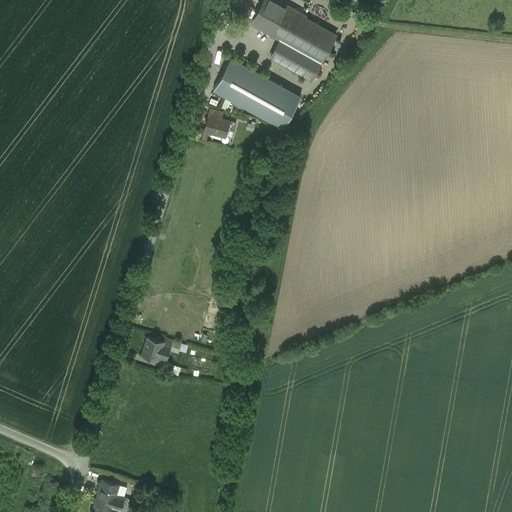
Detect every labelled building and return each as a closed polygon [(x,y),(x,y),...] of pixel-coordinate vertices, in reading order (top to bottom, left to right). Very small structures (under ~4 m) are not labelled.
[(336,34),(274,0),(263,0),(251,22),(280,39),(321,61),(336,34)] [(321,61),(280,39),(271,56),(311,78),(321,61)] [(217,72),(209,92),(284,123),(298,89),(232,62),(226,76),(217,72)] [(228,120),(209,114),(205,129),(224,135),(228,120)] [(164,341),(147,336),(141,354),(166,362),(170,346),(163,344),(164,341)] [(172,363),(170,370),(178,372),(180,366),(172,363)] [(118,484),(103,479),(96,501),(120,509),(124,498),(115,495),(118,484)] [(119,511),(120,509),(96,501),(94,509),(103,511),(119,511)]
